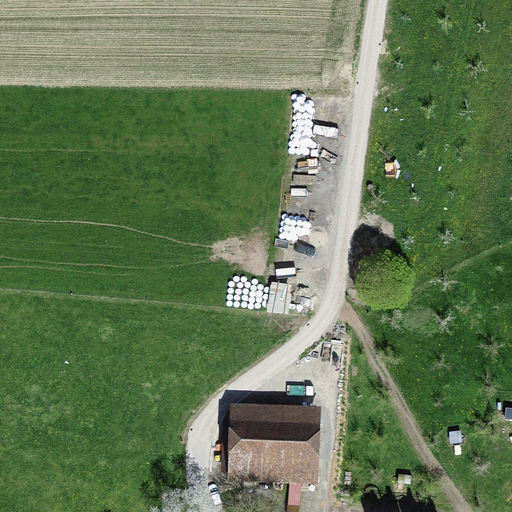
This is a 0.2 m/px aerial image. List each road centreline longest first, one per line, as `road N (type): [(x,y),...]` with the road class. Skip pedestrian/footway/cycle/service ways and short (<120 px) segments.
road 1 (track): [(212,511),(193,456),(208,414),(315,332),(333,302),(379,0)]
road 2 (track): [(463,511),(357,323),(333,302)]
